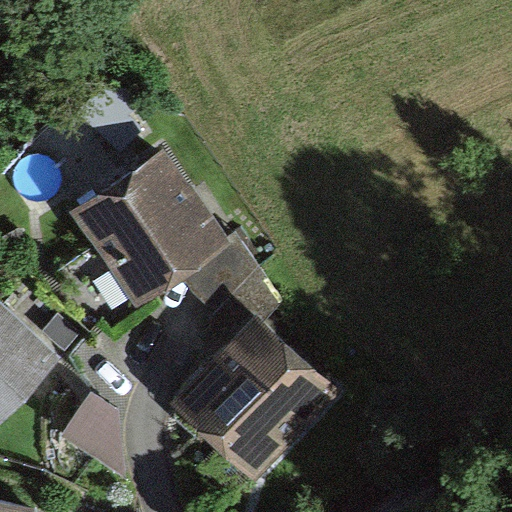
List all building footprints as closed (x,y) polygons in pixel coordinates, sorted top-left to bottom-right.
[(75,211),(140,305),(186,274),(229,244),(226,238),(164,149),(75,211)] [(229,244),(186,274),(237,338),(256,318),(263,325),(282,301),(236,233),(226,238),(229,244)] [(0,302),(0,420),(58,356),(0,302)] [(237,338),(174,401),(255,481),(336,398),(263,325),(256,318),(237,338)] [(120,412),(93,392),(64,433),(124,474),(120,412)]
